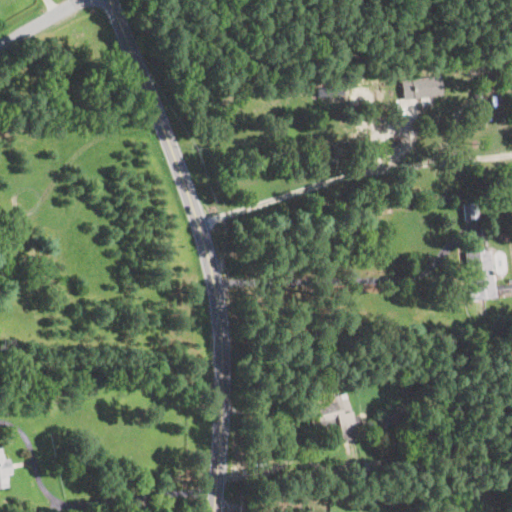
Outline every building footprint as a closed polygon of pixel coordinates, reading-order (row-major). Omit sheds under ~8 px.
[(414,98),(404,100),(401,80),(441,76),(443,95),(414,98)] [(343,95),(314,98),(313,88),(342,86),(343,95)] [(482,102),(474,102),(473,92),(481,92),(482,102)] [(467,221),(464,221),(462,204),(477,203),(479,219),(467,221)] [(488,250),(492,280),(492,286),(511,284),(511,296),(467,301),(466,287),(469,287),(467,275),(465,275),(463,253),(488,250)] [(308,326),(294,327),(292,309),(306,307),(308,326)] [(339,395),(340,401),(347,399),(354,425),(339,429),(338,427),(318,432),(312,407),(331,402),(329,397),(339,395)] [(399,422),(381,428),(378,418),(396,412),(399,422)] [(0,448),(1,448),(2,455),(3,455),(4,460),(9,459),(12,475),(7,476),(8,480),(7,481),(8,487),(0,488),(0,448)]
